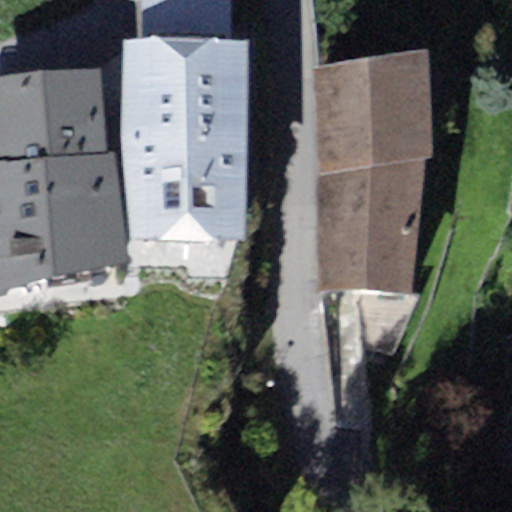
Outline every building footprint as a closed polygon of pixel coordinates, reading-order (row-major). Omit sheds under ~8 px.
[(141,59),(228,61),(229,6),(142,4),(141,59)] [(123,159),(243,157),(242,60),(228,61),(141,59),(126,60),(123,159)] [(313,86),(319,191),(424,188),(426,80),(313,86)] [(104,171),(95,94),(0,104),(0,291),(127,277),(115,169),(104,171)] [(243,157),(123,159),(139,259),(245,261),(243,157)] [(424,188),(319,191),(324,306),(412,310),(424,188)] [(511,349),(503,349),(507,437),(511,436),(511,349)]
